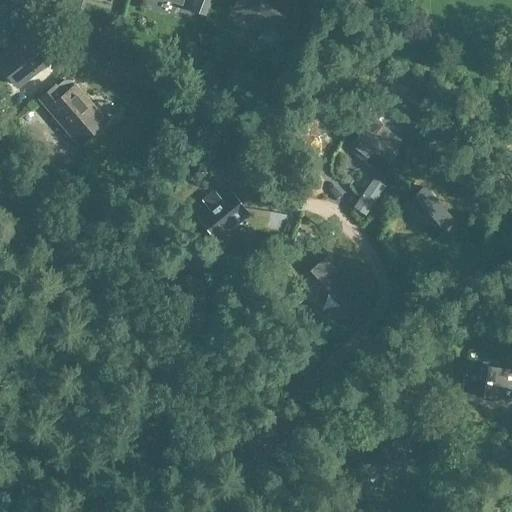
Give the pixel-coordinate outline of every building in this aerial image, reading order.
[(82,0),(69,0),(58,13),(78,18),(82,0)] [(194,0),(191,10),(207,16),(212,0),(194,0)] [(298,24),(283,18),(290,0),(238,0),(234,11),(278,29),(272,45),(286,51),(298,24)] [(10,10),(0,18),(0,34),(3,38),(21,23),(10,10)] [(70,43),(89,55),(96,44),(77,32),(70,43)] [(0,61),(0,63),(17,86),(50,61),(32,37),(0,61)] [(115,56),(108,67),(107,69),(130,83),(138,70),(115,56)] [(212,74),(193,98),(211,112),(230,88),(212,74)] [(106,124),(74,87),(62,97),(54,87),(39,100),(79,147),(106,124)] [(290,127),(278,143),(304,163),(317,147),(290,127)] [(404,157),(377,138),(363,159),(389,177),(404,157)] [(423,188),(404,205),(430,235),(433,238),(452,221),(450,217),(423,188)] [(216,239),(248,214),(230,192),(221,199),(214,191),(203,200),(209,209),(199,217),(216,239)] [(363,297),(326,256),(309,271),(346,312),(363,297)] [(470,396),(511,401),(511,369),(475,365),(473,376),(463,374),(462,385),(471,387),(470,396)] [(379,462),(412,450),(401,421),(365,434),(369,445),(372,444),(379,462)]
